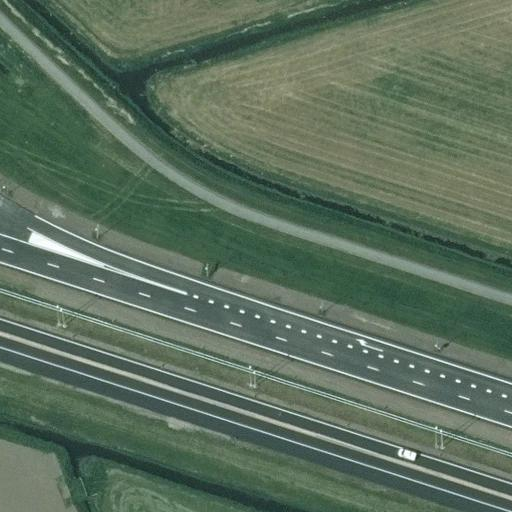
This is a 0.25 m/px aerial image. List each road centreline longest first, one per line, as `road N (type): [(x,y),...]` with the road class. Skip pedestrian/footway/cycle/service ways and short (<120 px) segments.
road 1 (motorway): [(0,337),(511,500)]
road 2 (motorway): [(511,413),(175,305)]
road 3 (motorway): [(175,305),(0,208)]
road 4 (motorway): [(175,305),(0,248)]
